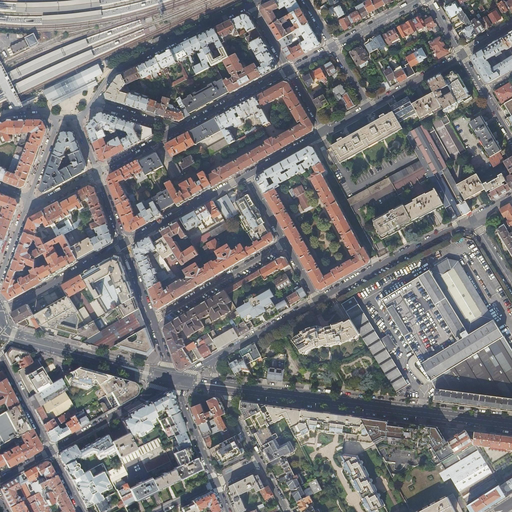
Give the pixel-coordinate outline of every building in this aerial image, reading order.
[(101,6),(99,0),(77,0),(66,1),(47,2),(26,3),(17,3),(17,5),(16,12),(26,12),(47,12),(67,11),(84,9),(101,6)] [(265,18),(270,27),(279,21),(273,11),(279,8),(275,0),(262,6),(261,11),(265,18)] [(285,18),(300,9),(294,0),(275,0),(279,8),(280,9),(286,6),(290,13),(289,14),(289,13),(284,16),(285,18)] [(367,0),(363,3),(365,7),(368,13),(376,9),(372,1),(371,0),(367,0)] [(382,0),(373,0),(372,1),(376,9),(385,4),(385,3),(382,0)] [(506,3),(505,0),(497,4),(502,13),(505,11),(506,12),(510,10),(506,3)] [(451,18),(458,14),(463,11),(461,7),(459,9),(456,3),(451,6),(451,4),(445,7),(451,18)] [(317,9),(320,13),(328,9),(325,4),(317,9)] [(346,14),(341,5),(334,9),(339,18),(346,14)] [(365,7),(357,11),(361,18),(369,14),(368,13),(365,7)] [(292,29),(294,32),(309,23),(304,16),(300,9),(285,18),(289,24),(290,23),(288,20),(290,19),(292,19),(294,22),(293,23),(293,24),(294,26),(295,26),(295,28),(292,29)] [(103,19),(102,10),(89,12),(73,14),(59,15),(42,16),(43,25),(64,24),(73,23),(86,21),(103,19)] [(361,18),(357,11),(350,15),(354,22),(361,18)] [(477,34),(472,25),(466,14),(465,14),(463,11),(458,14),(464,24),(466,23),(468,27),(462,30),(464,34),(465,34),(468,39),(472,36),(473,37),(477,34)] [(488,15),(493,24),(501,19),(496,11),(488,15)] [(413,12),(410,14),(420,33),(424,31),(422,28),(426,27),(424,24),(424,23),(422,18),(421,19),(420,16),(417,18),(416,18),(413,12)] [(232,21),(237,30),(240,29),(241,30),(242,29),(242,28),(244,27),(246,27),(248,32),(257,28),(249,16),(244,15),(239,17),(232,21)] [(427,16),(423,18),(425,21),(424,21),(429,30),(432,28),(431,27),(435,25),(431,17),(428,19),(427,16)] [(340,21),(345,30),(352,26),(347,17),(340,21)] [(486,17),(480,21),(485,30),(487,28),(492,26),(486,17)] [(280,40),(286,37),(294,32),(292,29),(289,24),(285,18),(281,20),(279,21),(270,27),(274,34),(279,41),(280,40)] [(485,30),(480,21),(478,22),(476,19),(473,20),(475,24),(472,25),(477,34),(480,32),(483,31),(485,30)] [(216,29),(225,48),(228,47),(224,39),(224,37),(227,36),(228,36),(228,35),(229,34),(230,34),(231,34),(234,33),(236,34),(237,37),(240,36),(237,30),(232,21),(224,25),(216,29)] [(407,23),(405,24),(410,35),(417,31),(411,21),(407,23)] [(320,45),(321,44),(309,23),(294,32),(298,40),(301,44),(306,53),(320,45)] [(401,36),(394,23),(390,24),(393,30),(384,35),(388,43),(399,37),(401,36)] [(410,35),(405,24),(403,26),(403,25),(398,27),(404,38),(410,35)] [(248,32),(244,34),(247,38),(247,39),(247,40),(248,41),(250,44),(262,38),(259,32),(257,28),(248,32)] [(211,63),(213,66),(215,65),(224,60),(230,58),(225,48),(216,29),(207,33),(199,37),(211,63)] [(511,31),(503,37),(510,48),(511,47),(511,31)] [(373,40),(378,48),(386,44),(381,35),(373,40)] [(38,43),(35,36),(7,49),(11,56),(38,43)] [(444,45),(440,38),(439,36),(435,38),(434,38),(429,41),(431,43),(430,43),(435,51),(444,45)] [(211,63),(199,37),(187,42),(183,45),(188,56),(192,63),(194,62),(191,55),(193,54),(192,54),(194,53),(195,51),(196,50),(198,51),(200,50),(202,50),(201,51),(202,53),(200,54),(199,55),(203,63),(194,68),(197,74),(210,67),(209,65),(211,63)] [(290,45),(293,43),(291,40),(289,41),(286,37),(280,40),(284,48),(290,45)] [(508,50),(510,48),(503,37),(493,44),(483,50),(487,56),(485,57),(487,60),(491,58),(496,55),(497,57),(503,53),(502,51),(505,49),(508,50)] [(60,58),(89,46),(86,38),(63,47),(43,56),(24,65),(9,72),(13,81),(28,73),(60,58)] [(262,38),(250,44),(262,64),(261,65),(261,66),(258,68),(262,76),(276,69),(278,64),(269,50),(262,38)] [(111,40),(105,47),(109,51),(116,44),(111,40)] [(365,44),(370,53),(378,48),(373,40),(365,44)] [(291,47),(290,45),(284,48),(283,49),(289,58),(294,60),(300,56),(306,53),(301,44),(292,49),(291,48),(291,47)] [(188,56),(183,45),(180,46),(172,50),(179,65),(185,77),(186,80),(189,78),(181,63),(180,62),(178,61),(180,60),(181,61),(181,62),(186,60),(186,59),(185,58),(188,56)] [(352,56),(354,60),(355,59),(358,65),(359,65),(360,67),(369,62),(368,60),(368,59),(366,55),(367,54),(365,50),(364,51),(361,45),(349,52),(351,54),(352,54),(352,55),(352,56)] [(449,52),(444,45),(435,51),(439,58),(449,52)] [(416,48),(412,50),(414,53),(419,63),(424,60),(423,60),(427,58),(422,49),(418,51),(416,48)] [(95,57),(91,49),(52,66),(15,84),(19,93),(95,57)] [(179,65),(172,50),(161,55),(157,57),(163,69),(172,87),(174,86),(173,83),(172,83),(168,74),(166,68),(167,67),(168,68),(170,67),(170,66),(171,68),(175,66),(175,67),(179,65)] [(479,71),(485,80),(491,82),(501,76),(498,71),(494,73),(492,69),(491,68),(490,68),(487,62),(488,62),(487,60),(485,57),(487,56),(483,50),(474,55),(473,60),(479,71)] [(414,53),(406,58),(409,63),(411,67),(419,63),(414,53)] [(237,54),(230,58),(224,60),(231,74),(232,74),(233,76),(233,78),(229,80),(229,79),(224,81),(230,92),(231,93),(247,85),(262,76),(258,68),(257,66),(255,64),(245,70),(242,64),(241,65),(240,62),(241,62),(237,54)] [(250,55),(255,64),(257,66),(259,65),(252,54),(250,55)] [(511,69),(511,56),(497,66),(492,69),(494,73),(498,71),(501,76),(506,73),(511,69)] [(163,69),(157,57),(149,61),(138,67),(144,78),(151,75),(151,76),(153,75),(154,77),(159,75),(158,73),(160,72),(160,70),(163,69)] [(327,64),(325,66),(330,76),(333,74),(332,73),(336,71),(332,62),(328,64),(327,64)] [(403,69),(403,70),(407,78),(411,76),(415,74),(411,67),(409,63),(405,65),(406,67),(403,69)] [(48,89),(43,91),(45,93),(46,97),(48,100),(51,105),(58,101),(67,97),(72,95),(78,92),(85,89),(88,87),(97,83),(94,78),(102,74),(98,64),(90,68),(81,72),(74,76),(68,79),(64,81),(61,82),(48,89)] [(224,81),(215,65),(213,66),(211,67),(215,75),(216,75),(218,79),(219,82),(217,83),(216,82),(208,86),(209,87),(197,94),(196,93),(192,95),(188,97),(189,98),(183,101),(190,114),(217,99),(218,100),(224,97),(224,96),(227,94),(230,92),(224,81)] [(393,71),(389,65),(387,67),(388,69),(384,71),(389,81),(396,77),(393,71)] [(144,78),(138,67),(131,70),(123,74),(127,83),(127,84),(139,79),(143,85),(144,85),(146,83),(144,78)] [(314,71),(315,72),(312,74),(315,80),(318,78),(319,80),(323,78),(323,80),(326,78),(321,68),(314,71)] [(393,71),(396,77),(399,83),(403,80),(407,78),(403,70),(400,71),(398,68),(393,71)] [(458,104),(443,78),(441,73),(431,79),(427,81),(434,92),(442,106),(444,111),(458,104)] [(452,73),(443,78),(458,104),(470,97),(457,74),(454,76),(452,73)] [(127,83),(123,74),(119,76),(111,87),(106,94),(108,99),(126,105),(130,94),(122,92),(121,92),(121,91),(122,90),(127,83)] [(314,83),(310,74),(303,78),(308,87),(311,86),(311,85),(314,83)] [(219,82),(218,79),(191,93),(192,95),(196,93),(197,94),(209,87),(208,86),(216,82),(217,83),(219,82)] [(340,80),(332,85),(335,89),(342,84),(340,80)] [(390,87),(386,81),(381,84),(380,85),(382,88),(383,89),(385,91),(390,87)] [(263,93),(256,97),(261,105),(262,107),(268,104),(267,102),(269,101),(270,103),(285,95),(287,97),(284,98),(291,109),(292,109),(293,111),(292,111),(299,123),(301,121),(302,123),(293,129),(294,130),(292,131),(291,130),(279,137),(279,138),(277,139),(276,138),(274,139),(273,137),(265,141),(266,143),(264,145),(265,146),(263,147),(262,146),(251,152),(251,154),(249,155),(248,153),(237,160),(237,161),(235,162),(235,161),(222,168),(221,167),(219,168),(219,170),(217,171),(216,170),(213,171),(214,173),(207,176),(213,187),(240,172),(313,131),(314,126),(289,83),(284,82),(263,93)] [(502,102),(511,96),(511,86),(510,83),(496,91),(502,102)] [(342,84),(335,89),(333,90),(338,99),(339,100),(343,98),(346,104),(345,105),(348,109),(355,106),(342,84)] [(322,87),(310,94),(314,101),(323,95),(325,94),(322,87)] [(333,90),(330,91),(335,101),(338,99),(333,90)] [(130,94),(126,105),(137,108),(148,111),(152,100),(152,99),(150,98),(150,97),(144,95),(144,96),(142,96),(143,95),(135,92),(135,94),(130,92),(130,94)] [(418,114),(420,118),(429,114),(430,115),(433,113),(432,112),(442,106),(434,92),(412,104),(417,111),(418,114)] [(169,105),(172,95),(168,94),(167,98),(165,97),(164,101),(164,104),(162,104),(162,103),(160,102),(159,102),(159,103),(158,103),(158,101),(157,101),(152,100),(148,111),(156,114),(165,117),(169,105)] [(323,95),(314,101),(319,110),(329,105),(327,102),(331,100),(328,95),(324,97),(323,95)] [(190,114),(183,101),(181,97),(177,99),(182,109),(181,110),(180,112),(179,111),(180,109),(174,108),(174,107),(174,105),(170,104),(169,105),(165,117),(172,119),(179,121),(185,118),(190,115),(190,114)] [(236,108),(243,120),(245,119),(246,120),(253,116),(253,115),(253,114),(255,113),(258,119),(259,120),(260,119),(264,126),(266,124),(270,122),(263,109),(262,110),(261,109),(260,109),(258,106),(261,105),(256,97),(246,102),(236,108)] [(391,106),(393,111),(399,121),(417,111),(412,104),(408,97),(401,101),(400,101),(399,102),(399,103),(398,103),(398,102),(391,106)] [(244,124),(244,123),(243,120),(236,108),(226,113),(216,118),(223,130),(227,138),(230,144),(236,140),(234,136),(230,130),(229,129),(228,129),(228,130),(227,128),(234,124),(236,128),(237,128),(244,124)] [(340,161),(402,126),(400,123),(399,121),(393,111),(331,146),(340,161)] [(117,129),(120,118),(110,115),(101,113),(88,126),(94,143),(106,137),(103,130),(105,129),(104,128),(105,127),(112,130),(114,133),(117,131),(117,129)] [(466,150),(450,122),(447,115),(440,119),(460,154),(465,151),(466,150)] [(482,116),(470,122),(479,139),(478,139),(480,141),(481,141),(490,157),(499,151),(502,150),(482,116)] [(133,122),(120,118),(117,129),(128,132),(130,135),(121,140),(126,149),(138,143),(142,141),(135,129),(137,124),(133,122)] [(223,130),(216,118),(190,132),(196,144),(197,145),(198,145),(198,144),(208,138),(208,140),(212,138),(211,136),(223,130)] [(15,136),(17,136),(17,134),(17,121),(9,121),(4,123),(0,124),(0,125),(5,135),(8,142),(10,143),(12,142),(12,139),(10,135),(15,135),(15,136)] [(17,134),(23,134),(28,121),(17,121),(17,134)] [(44,123),(41,121),(28,121),(23,134),(21,139),(27,141),(29,142),(41,146),(44,137),(46,131),(47,129),(44,123)] [(149,127),(137,124),(135,129),(142,141),(146,139),(153,135),(153,129),(149,127)] [(425,127),(423,124),(411,131),(434,173),(437,171),(441,169),(447,166),(445,163),(425,127)] [(431,124),(425,127),(445,163),(451,160),(431,124)] [(250,133),(246,135),(240,138),(242,141),(264,129),(262,127),(253,131),(250,133)] [(117,131),(114,133),(111,134),(108,135),(106,137),(94,143),(100,159),(105,161),(115,155),(126,149),(121,140),(120,137),(118,134),(117,131)] [(434,173),(411,131),(406,133),(420,160),(423,166),(435,188),(443,203),(446,207),(448,206),(451,205),(452,206),(458,218),(463,215),(458,205),(443,177),(441,178),(438,180),(434,173)] [(61,158),(70,154),(71,152),(65,154),(67,147),(71,147),(72,153),(79,151),(74,132),(62,132),(58,143),(52,154),(61,158)] [(196,144),(190,132),(175,140),(167,145),(173,157),(196,144)] [(207,156),(230,144),(227,138),(204,151),(207,156)] [(21,139),(18,146),(24,148),(27,141),(21,139)] [(22,157),(15,154),(13,159),(33,166),(37,156),(41,146),(29,142),(26,149),(22,160),(21,159),(22,157)] [(173,157),(167,145),(161,148),(177,177),(183,174),(173,157)] [(509,145),(502,150),(499,151),(504,161),(511,156),(511,150),(509,145)] [(313,148),(309,147),(296,154),(280,163),(266,171),(275,188),(280,185),(279,183),(301,171),(302,173),(306,171),(305,169),(312,165),(313,167),(321,162),(313,148)] [(42,193),(83,171),(85,166),(79,151),(72,153),(70,154),(61,158),(52,154),(46,170),(38,189),(42,193)] [(164,166),(156,151),(147,155),(139,160),(147,175),(164,166)] [(499,151),(490,157),(488,158),(494,167),(497,165),(504,161),(499,151)] [(184,169),(196,163),(192,156),(184,160),(186,163),(182,165),(184,169)] [(511,156),(504,161),(511,173),(511,172),(511,175),(511,174),(506,177),(506,176),(505,172),(504,173),(503,172),(502,173),(511,189),(511,188),(511,156)] [(33,166),(13,159),(12,162),(20,165),(16,175),(8,171),(5,182),(21,188),(26,186),(29,177),(33,166)] [(147,175),(139,160),(130,165),(121,169),(127,180),(135,176),(134,175),(135,174),(138,179),(140,178),(139,174),(140,173),(142,174),(144,179),(148,177),(147,175)] [(423,166),(420,160),(389,177),(392,183),(423,166)] [(275,188),(264,194),(269,203),(317,289),(322,290),(336,282),(369,263),(370,259),(364,247),(362,248),(322,173),(326,170),(321,162),(313,167),(316,172),(312,174),(313,177),(311,178),(318,190),(319,190),(320,192),(319,193),(325,205),(327,204),(328,206),(326,207),(333,219),(334,218),(335,220),(334,221),(341,233),(342,233),(343,235),(342,236),(348,248),(350,247),(351,249),(349,250),(352,256),(355,255),(357,258),(352,260),(352,259),(332,270),(332,272),(324,276),(319,267),(318,268),(316,266),(318,265),(312,255),(311,256),(309,253),(311,252),(304,240),(302,241),(301,239),(303,238),(296,226),(294,227),(293,225),(295,224),(288,212),(286,213),(285,211),(287,210),(280,198),(279,199),(277,197),(279,196),(275,188)] [(202,167),(201,164),(189,171),(190,173),(202,167)] [(8,171),(9,171),(6,170),(6,168),(0,165),(0,178),(1,179),(1,180),(5,182),(8,171)] [(457,184),(447,166),(441,169),(443,173),(444,172),(458,198),(459,197),(460,199),(459,199),(461,203),(458,205),(463,215),(472,211),(466,200),(464,201),(462,198),(461,198),(460,197),(463,195),(457,184)] [(108,180),(117,205),(134,196),(135,196),(134,193),(129,196),(130,197),(128,198),(120,182),(124,180),(125,182),(127,181),(127,180),(121,169),(110,175),(108,180)] [(275,188),(266,171),(257,176),(257,178),(256,180),(264,194),(275,188)] [(203,192),(213,187),(207,176),(205,172),(199,174),(203,180),(199,182),(199,181),(195,183),(193,178),(180,185),(181,187),(182,187),(184,190),(181,191),(182,192),(179,193),(172,180),(171,181),(166,183),(169,189),(176,201),(179,206),(190,199),(203,192)] [(457,199),(458,198),(444,172),(443,173),(457,199)] [(477,173),(457,184),(463,195),(465,200),(485,188),(483,184),(477,173)] [(485,188),(492,200),(495,198),(511,189),(502,173),(498,175),(499,177),(496,178),(495,177),(494,178),(494,177),(491,179),(491,180),(490,180),(491,181),(488,183),(487,181),(483,184),(485,188)] [(392,183),(389,177),(347,199),(351,206),(392,183)] [(293,198),(297,196),(305,192),(301,185),(293,190),(292,188),(289,190),(293,198)] [(91,209),(101,205),(98,195),(95,187),(90,186),(76,193),(81,202),(84,201),(88,198),(88,199),(88,200),(89,201),(90,203),(89,204),(90,207),(84,209),(86,211),(91,209)] [(135,196),(147,189),(145,187),(134,193),(135,196)] [(435,207),(443,203),(435,188),(434,189),(429,192),(426,193),(413,199),(414,201),(405,206),(412,219),(419,215),(419,216),(436,208),(435,207)] [(170,204),(176,201),(169,189),(162,192),(162,191),(158,194),(153,198),(154,200),(159,210),(165,207),(164,205),(169,202),(170,204)] [(233,191),(228,194),(232,201),(237,198),(233,191)] [(305,192),(297,196),(304,209),(312,205),(305,192)] [(2,213),(1,216),(13,221),(16,212),(19,204),(17,200),(1,193),(0,194),(0,206),(0,207),(1,205),(4,207),(4,208),(4,209),(2,213)] [(81,202),(76,193),(68,197),(60,202),(68,217),(72,215),(71,213),(73,210),(76,209),(79,208),(80,210),(82,209),(83,211),(82,212),(81,216),(85,216),(85,214),(86,211),(84,209),(83,207),(81,202)] [(239,214),(238,212),(233,203),(232,201),(228,194),(227,194),(216,201),(228,220),(230,219),(233,219),(234,218),(234,219),(234,218),(236,217),(236,215),(239,214)] [(246,225),(250,231),(254,229),(262,224),(259,219),(262,217),(256,208),(248,194),(237,201),(236,200),(235,201),(233,203),(238,212),(240,211),(245,218),(242,219),(241,222),(243,226),(246,225)] [(132,232),(149,223),(143,212),(138,215),(139,215),(135,217),(133,213),(134,212),(130,202),(132,201),(133,201),(133,202),(136,200),(134,196),(117,205),(127,230),(132,232)] [(156,218),(162,215),(159,210),(154,200),(151,202),(152,205),(152,207),(153,208),(148,211),(143,202),(139,205),(143,212),(149,223),(156,218)] [(216,223),(218,222),(216,217),(221,214),(218,208),(215,210),(214,211),(213,210),(214,209),(214,208),(217,207),(213,201),(210,203),(206,205),(211,214),(213,216),(216,223)] [(64,235),(71,231),(75,229),(73,226),(69,219),(65,221),(67,225),(59,230),(56,225),(59,223),(59,222),(55,224),(54,222),(57,219),(59,218),(63,217),(64,219),(68,217),(60,202),(51,207),(43,211),(51,225),(56,235),(58,238),(64,235)] [(510,227),(509,226),(511,224),(511,208),(509,204),(500,210),(503,216),(506,220),(503,222),(504,224),(500,227),(500,228),(497,230),(499,233),(498,234),(511,256),(511,232),(510,234),(507,229),(510,227)] [(94,229),(96,228),(108,224),(105,214),(101,205),(91,209),(94,215),(93,215),(94,219),(95,219),(96,222),(91,224),(92,227),(85,229),(87,232),(94,229)] [(211,214),(206,205),(203,206),(196,211),(201,220),(211,214)] [(412,220),(412,219),(405,206),(404,205),(395,210),(394,209),(383,215),(384,216),(374,221),(375,223),(375,225),(377,226),(376,228),(378,229),(378,231),(380,232),(382,236),(388,233),(389,234),(405,225),(405,224),(412,220)] [(453,220),(458,218),(452,206),(449,207),(451,211),(448,213),(453,220)] [(51,225),(43,211),(37,214),(30,218),(25,232),(35,236),(37,232),(36,231),(38,227),(39,227),(40,227),(40,226),(41,226),(43,230),(51,225)] [(201,220),(196,211),(189,214),(181,219),(188,230),(194,226),(193,224),(194,223),(194,224),(196,227),(198,226),(197,225),(201,223),(202,224),(203,223),(201,220)] [(13,221),(1,216),(0,219),(0,238),(5,241),(9,231),(13,221)] [(206,228),(216,223),(213,216),(205,221),(207,224),(204,225),(205,227),(206,228)] [(75,229),(83,225),(83,224),(82,221),(73,226),(75,229)] [(189,239),(189,238),(178,221),(173,223),(160,230),(165,237),(173,251),(183,265),(191,260),(193,264),(202,259),(197,252),(195,248),(194,246),(183,253),(176,242),(175,242),(172,237),(175,235),(175,236),(179,233),(183,238),(186,237),(188,240),(189,239)] [(212,238),(229,228),(226,222),(209,232),(212,238)] [(108,224),(96,228),(98,234),(99,234),(101,237),(100,237),(99,236),(97,237),(95,233),(96,232),(94,229),(87,232),(90,237),(95,246),(98,251),(112,243),(114,238),(111,231),(108,224)] [(262,224),(254,229),(259,239),(261,238),(262,237),(269,233),(267,230),(266,231),(262,224)] [(64,235),(77,258),(81,255),(80,254),(95,246),(90,237),(80,243),(80,242),(78,243),(77,244),(71,231),(64,235)] [(42,238),(35,236),(25,232),(21,243),(15,257),(11,269),(17,271),(24,270),(26,265),(25,264),(26,262),(27,262),(28,262),(28,263),(28,264),(35,267),(35,265),(36,258),(45,253),(48,251),(45,245),(43,241),(42,238)] [(275,238),(271,232),(269,233),(262,237),(264,240),(260,242),(259,241),(262,240),(261,238),(259,239),(253,243),(255,245),(251,247),(250,246),(249,247),(248,246),(244,248),(242,243),(236,246),(237,248),(233,250),(231,250),(228,244),(216,251),(219,257),(219,259),(214,262),(213,260),(205,265),(206,267),(202,269),(200,269),(196,263),(184,270),(188,276),(187,278),(183,280),(182,279),(179,281),(179,280),(177,281),(177,282),(169,287),(169,288),(165,291),(162,282),(149,289),(156,308),(156,309),(157,310),(158,310),(159,309),(274,241),(275,240),(275,238)] [(197,247),(212,238),(209,232),(198,238),(198,237),(191,241),(194,246),(195,248),(197,247)] [(35,267),(43,282),(54,275),(69,267),(79,262),(77,258),(64,235),(58,238),(53,241),(49,243),(45,245),(48,251),(45,253),(51,264),(51,266),(49,266),(48,265),(46,266),(41,268),(39,268),(37,265),(35,265),(35,267)] [(163,258),(154,244),(149,237),(136,244),(134,249),(149,289),(162,282),(171,277),(174,275),(163,258)] [(173,251),(165,237),(154,244),(163,258),(173,251)] [(213,252),(220,248),(215,239),(207,244),(213,252)] [(82,274),(89,285),(91,290),(94,295),(97,299),(106,313),(108,312),(99,297),(102,295),(98,287),(96,288),(93,284),(110,274),(111,271),(114,272),(112,275),(114,279),(116,284),(122,281),(122,280),(128,277),(120,257),(116,255),(100,264),(82,274)] [(260,270),(262,274),(265,280),(268,278),(267,276),(281,268),(282,270),(284,269),(290,265),(285,257),(284,256),(283,256),(272,263),(260,270)] [(446,300),(467,334),(493,319),(486,307),(458,261),(448,259),(428,271),(446,300)] [(34,287),(43,282),(35,267),(30,270),(33,274),(28,276),(27,275),(26,276),(27,277),(24,279),(22,275),(21,276),(18,277),(21,282),(26,291),(34,287)] [(10,300),(26,291),(21,282),(16,285),(15,283),(16,280),(14,279),(16,274),(21,276),(22,275),(24,274),(17,271),(11,269),(7,280),(2,292),(10,300)] [(226,290),(228,294),(262,274),(260,270),(251,275),(243,280),(235,285),(226,290)] [(435,307),(446,300),(428,271),(417,278),(435,307)] [(287,275),(286,273),(282,276),(281,275),(277,277),(278,278),(274,281),(279,290),(292,283),(287,275)] [(69,296),(75,306),(78,304),(73,297),(72,297),(71,296),(89,285),(82,274),(72,279),(63,285),(69,296)] [(135,297),(128,277),(122,280),(122,281),(116,284),(123,303),(135,297)] [(435,307),(417,278),(382,299),(421,362),(456,341),(435,307)] [(98,284),(109,302),(112,300),(102,282),(98,284)] [(304,291),(302,286),(299,288),(298,287),(295,288),(301,299),(307,295),(304,291)] [(237,308),(245,321),(249,328),(253,326),(250,320),(256,316),(257,318),(259,317),(263,315),(263,314),(264,314),(264,312),(270,308),(271,307),(274,304),(273,303),(270,298),(274,296),(270,287),(257,295),(256,293),(253,295),(248,298),(245,300),(246,302),(237,308)] [(301,299),(295,288),(292,290),(294,293),(287,297),(291,304),(301,299)] [(94,295),(91,290),(86,293),(89,298),(94,295)] [(227,304),(232,301),(228,294),(226,290),(208,301),(186,313),(164,327),(163,328),(163,329),(173,354),(183,348),(186,347),(183,338),(180,339),(178,333),(184,330),(188,336),(205,327),(201,320),(211,314),(215,321),(231,311),(227,304)] [(275,305),(280,313),(290,308),(285,300),(282,295),(277,299),(278,301),(274,303),(275,305)] [(74,327),(84,321),(78,310),(75,306),(69,296),(68,297),(67,300),(64,299),(63,302),(61,301),(69,315),(72,316),(74,315),(77,320),(74,327)] [(354,296),(342,304),(352,320),(361,334),(369,348),(396,392),(408,384),(389,353),(380,338),(354,296)] [(140,308),(135,297),(123,303),(121,305),(119,306),(121,310),(120,310),(124,318),(140,308)] [(90,303),(99,317),(106,313),(97,299),(90,303)] [(446,300),(435,307),(456,341),(467,334),(446,300)] [(65,332),(73,328),(58,323),(64,320),(65,317),(68,318),(69,315),(61,301),(60,301),(59,304),(56,303),(54,304),(53,302),(49,304),(50,307),(35,315),(41,325),(65,332)] [(20,309),(11,313),(17,324),(24,326),(28,324),(25,319),(30,317),(36,328),(41,326),(41,325),(35,315),(28,304),(20,309)] [(78,310),(84,321),(86,325),(93,321),(84,307),(78,310)] [(100,332),(88,339),(82,342),(109,349),(115,346),(147,327),(140,308),(124,318),(100,332)] [(456,341),(421,362),(432,380),(504,336),(493,319),(467,334),(456,341)] [(93,321),(86,325),(78,329),(80,333),(78,334),(80,336),(81,336),(82,337),(83,336),(84,337),(85,337),(86,338),(87,337),(88,339),(100,332),(94,320),(93,321)] [(296,337),(293,340),(299,347),(303,353),(304,353),(309,349),(312,348),(317,346),(320,345),(324,344),(326,344),(331,343),(331,344),(341,342),(342,343),(346,342),(345,340),(349,339),(351,338),(356,335),(358,336),(361,334),(352,320),(346,324),(345,322),(342,324),(335,326),(335,328),(332,329),(331,327),(324,328),(321,329),(320,327),(315,329),(315,327),(311,328),(311,330),(306,332),(296,337)] [(86,325),(84,321),(74,327),(73,328),(65,332),(77,335),(78,334),(80,333),(78,329),(86,325)] [(238,329),(241,335),(250,330),(249,328),(245,321),(240,324),(242,327),(238,329)] [(154,349),(155,349),(147,327),(115,346),(121,348),(149,356),(149,355),(154,349)] [(220,347),(239,337),(234,327),(218,336),(214,330),(209,333),(213,341),(218,349),(220,347)] [(207,345),(213,341),(209,333),(202,337),(207,345)] [(380,338),(389,353),(396,349),(387,334),(380,338)] [(511,349),(504,336),(432,380),(435,388),(511,398),(511,349)] [(203,357),(211,352),(207,345),(202,337),(194,342),(203,357)] [(186,347),(183,348),(186,353),(193,349),(200,359),(203,357),(194,342),(186,347)] [(250,353),(254,360),(257,358),(262,356),(258,349),(255,342),(240,350),(243,356),(250,353)] [(6,354),(11,364),(18,360),(28,354),(30,353),(11,348),(6,354)] [(186,353),(183,348),(173,354),(178,367),(183,369),(192,363),(186,353)] [(18,360),(22,368),(32,362),(28,354),(18,360)] [(279,355),(271,357),(270,364),(278,361),(277,372),(250,369),(254,378),(284,381),(284,378),(286,355),(279,355)] [(22,368),(17,370),(22,379),(31,396),(51,384),(38,362),(42,360),(40,357),(32,362),(22,368)] [(243,371),(250,372),(243,357),(238,360),(242,369),(243,371)] [(239,371),(242,369),(238,360),(237,359),(230,363),(236,375),(242,376),(239,371)] [(78,367),(74,370),(72,381),(74,381),(73,383),(89,386),(95,383),(97,385),(100,383),(111,377),(78,367)] [(111,377),(100,383),(106,394),(111,391),(127,381),(111,377)] [(0,404),(2,403),(4,403),(7,410),(18,403),(11,391),(5,378),(0,381),(0,404)] [(31,396),(30,396),(28,397),(35,409),(45,403),(42,398),(43,397),(42,396),(64,383),(61,378),(51,384),(31,396)] [(132,383),(127,381),(111,391),(116,400),(129,393),(131,398),(134,396),(135,395),(135,394),(136,392),(136,391),(136,389),(136,388),(136,387),(135,385),(134,384),(133,383),(132,383)] [(511,398),(435,388),(434,401),(511,411),(511,398)] [(45,403),(35,409),(42,424),(52,419),(73,405),(70,401),(64,391),(45,403)] [(165,410),(168,416),(179,412),(171,393),(168,391),(150,402),(153,408),(155,412),(162,408),(161,407),(164,406),(165,407),(166,409),(165,410)] [(118,405),(131,398),(129,393),(116,400),(118,405)] [(191,408),(198,425),(209,421),(207,418),(208,417),(209,417),(213,415),(214,415),(215,415),(216,418),(221,416),(226,413),(220,398),(219,398),(218,398),(214,398),(208,401),(213,411),(206,414),(202,404),(191,408)] [(250,417),(262,410),(259,403),(254,403),(242,401),(241,408),(243,411),(247,419),(250,417)] [(101,407),(104,413),(109,411),(105,403),(102,402),(100,403),(102,407),(101,407)] [(160,423),(150,402),(126,414),(128,418),(122,421),(131,438),(141,433),(142,436),(155,430),(153,427),(160,423)] [(18,403),(7,410),(0,414),(0,445),(12,438),(31,429),(29,424),(18,403)] [(266,404),(259,403),(262,410),(270,425),(276,438),(283,435),(284,434),(293,430),(286,417),(275,422),(266,404)] [(360,416),(266,404),(275,422),(286,417),(293,430),(297,439),(313,431),(371,438),(360,416)] [(52,419),(42,424),(46,432),(58,424),(73,415),(77,412),(75,408),(68,412),(56,419),(56,420),(55,421),(54,420),(53,420),(52,419)] [(73,416),(80,427),(89,422),(82,409),(77,412),(73,415),(73,416)] [(268,426),(270,425),(262,410),(250,417),(258,431),(261,430),(263,429),(268,426)] [(166,434),(168,439),(175,436),(184,432),(187,431),(179,412),(168,416),(159,420),(160,423),(166,434)] [(64,424),(65,426),(69,433),(80,427),(73,416),(69,418),(71,420),(65,423),(64,424)] [(220,431),(225,441),(231,438),(228,432),(221,416),(216,418),(214,419),(220,430),(220,431)] [(420,424),(420,425),(406,423),(405,425),(405,426),(402,425),(401,425),(397,425),(397,424),(396,424),(396,425),(393,424),(392,424),(388,424),(388,423),(387,423),(388,420),(360,416),(371,438),(374,443),(383,438),(385,438),(386,438),(418,442),(417,443),(422,444),(422,445),(433,463),(455,451),(440,427),(420,424)] [(208,448),(209,448),(225,441),(220,431),(213,434),(209,425),(212,424),(216,432),(220,430),(214,419),(209,421),(198,425),(208,448)] [(58,424),(46,432),(51,441),(55,441),(69,433),(65,426),(62,428),(61,429),(58,424)] [(269,442),(274,439),(268,426),(263,429),(261,430),(258,431),(255,433),(261,446),(269,442)] [(473,442),(466,430),(440,427),(455,451),(456,453),(469,444),(479,460),(483,458),(473,442)] [(36,438),(31,429),(12,438),(13,440),(14,441),(17,440),(16,439),(18,438),(18,439),(21,438),(23,441),(26,442),(26,443),(25,444),(24,443),(20,446),(18,443),(15,444),(16,445),(24,459),(39,450),(40,447),(36,438)] [(284,434),(283,435),(288,444),(296,460),(296,461),(300,459),(301,459),(306,456),(301,447),(297,439),(293,430),(284,434)] [(509,495),(511,492),(511,436),(466,430),(473,442),(483,458),(507,496),(509,495)] [(184,432),(175,436),(177,440),(174,441),(177,447),(176,447),(178,451),(189,446),(190,446),(189,445),(190,445),(184,433),(185,433),(184,432)] [(118,457),(136,448),(131,438),(129,434),(128,433),(111,442),(118,455),(118,457)] [(225,441),(209,448),(211,454),(213,457),(215,456),(218,461),(220,459),(222,463),(223,464),(242,453),(240,449),(242,447),(238,439),(240,438),(238,434),(231,438),(225,441)] [(109,459),(118,455),(111,442),(107,435),(78,451),(82,457),(83,459),(96,451),(100,458),(106,455),(109,459)] [(0,448),(13,440),(12,438),(0,445),(0,448)] [(118,457),(121,464),(161,445),(158,438),(136,448),(118,457)] [(274,451),(269,442),(261,446),(266,456),(274,451)] [(80,460),(83,459),(82,457),(78,451),(75,444),(60,452),(59,456),(64,465),(69,462),(74,460),(72,458),(75,457),(76,459),(79,458),(80,460)] [(296,460),(288,444),(281,448),(284,454),(295,476),(297,475),(312,468),(306,456),(301,459),(300,459),(296,461),(296,460)] [(465,468),(479,460),(469,444),(456,453),(465,468)] [(8,468),(24,459),(16,445),(10,449),(11,452),(10,453),(11,454),(10,454),(7,451),(4,452),(4,451),(3,452),(4,453),(1,455),(8,468)] [(189,446),(178,451),(173,453),(179,465),(173,468),(174,469),(179,479),(179,480),(202,469),(198,462),(196,458),(194,459),(189,446)] [(98,459),(100,458),(96,451),(83,459),(95,453),(98,459)] [(482,511),(507,496),(483,458),(479,460),(465,468),(456,453),(455,451),(433,463),(444,481),(451,477),(471,511),(482,511)] [(0,453),(0,469),(1,472),(8,468),(1,455),(0,453)] [(385,505),(359,454),(346,453),(342,455),(345,459),(341,461),(349,474),(351,474),(353,478),(353,481),(358,492),(361,492),(363,496),(362,499),(368,510),(370,510),(371,510),(372,511),(376,511),(380,510),(379,508),(385,505)] [(170,461),(167,454),(144,465),(147,472),(170,461)] [(295,476),(284,454),(270,461),(272,465),(280,461),(287,475),(279,479),(281,482),(287,479),(295,476)] [(75,460),(64,465),(64,466),(68,474),(86,507),(103,499),(101,494),(113,488),(105,473),(94,478),(90,472),(84,474),(80,468),(75,460)] [(45,461),(36,466),(40,475),(42,474),(42,475),(43,475),(44,476),(41,478),(43,482),(55,475),(52,469),(49,462),(45,461)] [(106,472),(112,482),(127,475),(121,464),(106,472)] [(36,466),(31,469),(37,481),(40,480),(38,476),(40,475),(36,466)] [(29,481),(36,494),(42,491),(39,484),(37,481),(31,469),(24,473),(29,481)] [(151,480),(156,490),(179,479),(174,469),(164,473),(164,472),(163,472),(162,472),(162,473),(162,475),(161,475),(151,480)] [(235,511),(241,511),(246,510),(245,508),(240,496),(254,487),(257,491),(265,487),(258,474),(254,476),(253,474),(230,486),(231,488),(227,492),(235,511)] [(15,478),(26,499),(31,496),(20,475),(15,478)] [(43,482),(41,483),(40,483),(39,484),(42,491),(52,511),(58,511),(56,507),(54,502),(53,501),(51,497),(64,491),(59,483),(55,475),(43,482)] [(297,475),(295,476),(287,479),(292,490),(301,486),(297,478),(299,478),(297,475)] [(2,486),(1,489),(3,494),(5,497),(10,507),(26,499),(15,478),(2,486)] [(133,499),(134,501),(156,490),(151,480),(150,478),(128,489),(130,492),(133,499)] [(323,489),(319,481),(317,478),(311,481),(309,482),(313,490),(314,494),(323,489)] [(266,499),(273,495),(268,485),(265,487),(257,491),(259,495),(263,493),(266,499)] [(117,491),(120,497),(130,492),(128,489),(127,486),(117,491)] [(298,501),(306,497),(305,494),(301,486),(292,490),(298,501)] [(52,511),(42,491),(36,494),(31,496),(26,499),(10,507),(12,511),(52,511)] [(59,511),(68,511),(73,509),(69,501),(64,491),(51,497),(53,501),(56,500),(56,501),(54,502),(56,507),(57,506),(56,505),(58,504),(61,511),(59,511)] [(121,500),(124,504),(133,499),(130,492),(120,497),(121,500)] [(209,492),(191,501),(193,503),(197,511),(201,510),(200,508),(204,506),(205,506),(205,507),(206,507),(207,507),(208,511),(207,511),(216,511),(220,510),(213,493),(211,493),(209,492)] [(313,501),(310,496),(310,495),(306,497),(298,501),(302,511),(310,507),(308,503),(313,501)] [(99,501),(93,504),(97,511),(102,511),(105,510),(106,511),(110,510),(109,508),(112,507),(110,503),(107,505),(106,503),(111,500),(109,496),(103,499),(102,499),(99,501)] [(447,496),(418,511),(455,511),(447,497),(447,496)] [(118,509),(124,506),(124,504),(121,500),(115,503),(118,509)] [(197,511),(193,503),(182,509),(183,511),(197,511)]
